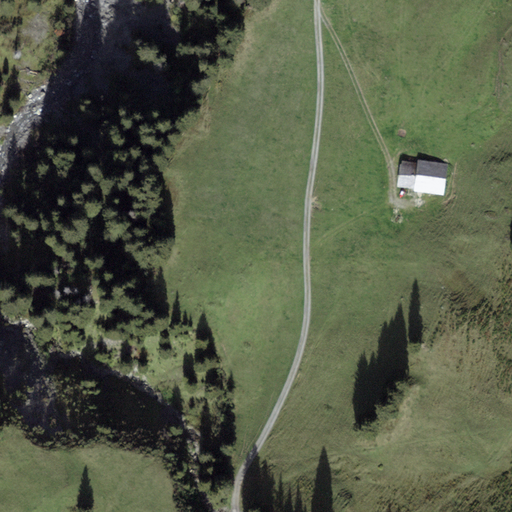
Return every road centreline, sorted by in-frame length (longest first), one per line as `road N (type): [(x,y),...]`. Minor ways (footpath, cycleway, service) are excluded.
road 1 (track): [(316,0),(317,96),(295,363),(236,480),(231,511)]
road 2 (track): [(393,201),(380,144),(316,4)]
